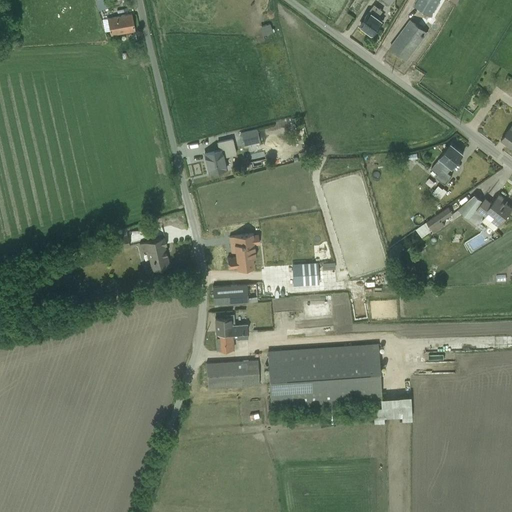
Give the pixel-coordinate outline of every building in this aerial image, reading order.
[(105,0),(109,9),(119,5),(117,0),(105,0)] [(428,0),(426,5),(448,16),(456,0),(428,0)] [(360,25),(373,34),(388,14),(375,5),(360,25)] [(110,35),(135,31),(131,11),(107,15),(110,35)] [(454,23),(461,14),(455,11),(449,19),(454,23)] [(390,45),(407,59),(429,31),(411,18),(390,45)] [(270,26),(272,35),(284,32),(282,23),(270,26)] [(511,124),(501,140),(511,147),(511,124)] [(269,128),(252,132),(255,145),(272,142),(269,128)] [(208,173),(226,168),(219,141),(201,146),(208,173)] [(443,177),(464,152),(452,142),(431,167),(443,177)] [(429,158),(428,152),(418,154),(419,160),(429,158)] [(142,158),(145,169),(153,167),(151,156),(142,158)] [(443,191),(451,198),(458,190),(450,183),(443,191)] [(477,208),(499,225),(511,208),(511,204),(498,194),(492,201),(486,196),(477,208)] [(440,219),(425,227),(431,237),(445,229),(440,219)] [(148,271),(170,266),(164,237),(142,242),(148,271)] [(220,270),(259,266),(257,247),(218,251),(220,270)] [(345,278),(345,261),(333,261),(334,278),(345,278)] [(511,265),(508,265),(496,270),(498,276),(508,270),(511,271),(511,265)] [(261,282),(261,296),(291,294),(290,280),(261,282)] [(214,302),(246,302),(246,285),(214,286),(214,302)] [(375,298),(362,300),(365,320),(378,318),(375,298)] [(326,318),(326,309),(315,309),(315,318),(326,318)] [(283,312),(284,323),(294,322),(294,311),(283,312)] [(214,316),(215,335),(233,334),(231,314),(214,316)] [(216,351),(234,350),(233,334),(215,335),(216,351)] [(271,405),(381,398),(378,339),(267,346),(271,405)] [(208,384),(259,380),(257,355),(206,359),(208,384)] [(424,393),(393,394),(393,403),(386,404),(387,422),(400,422),(400,417),(413,416),(413,419),(425,419),(424,393)]
